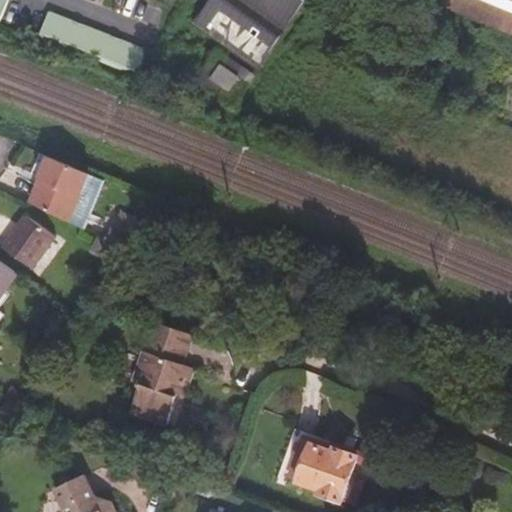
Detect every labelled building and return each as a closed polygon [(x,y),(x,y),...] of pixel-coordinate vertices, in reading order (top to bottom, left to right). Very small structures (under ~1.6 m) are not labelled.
[(14,4),(4,0),(2,0),(0,5),(0,34),(0,35),(14,4)] [(235,104),(309,0),(213,0),(191,31),(213,46),(221,37),(225,40),(198,77),(235,104)] [(511,0),(446,0),(445,4),(511,30),(511,0)] [(51,55),(65,25),(55,20),(41,51),(51,55)] [(65,61),(78,30),(65,25),(51,55),(65,61)] [(77,66),(89,34),(78,30),(65,61),(77,66)] [(88,71),(102,40),(89,34),(77,66),(88,71)] [(102,76),(115,45),(102,40),(88,71),(102,76)] [(114,81),(126,50),(115,45),(102,76),(114,81)] [(125,85),(139,55),(126,50),(114,81),(125,85)] [(151,59),(139,55),(125,85),(137,90),(151,59)] [(90,199),(96,185),(59,170),(39,214),(66,228),(72,218),(82,196),(90,199)] [(66,228),(73,231),(77,220),(72,218),(66,228)] [(31,223),(8,255),(38,277),(61,245),(31,223)] [(111,250),(134,263),(154,237),(149,234),(141,249),(118,237),(111,250)] [(99,245),(93,257),(117,270),(124,258),(100,245),(99,245)] [(0,322),(28,286),(0,265),(0,322)] [(164,432),(171,416),(173,412),(168,410),(171,404),(179,407),(189,375),(182,372),(192,345),(156,330),(133,389),(140,392),(129,420),(164,432)] [(33,399),(52,372),(43,366),(41,370),(38,368),(22,390),(33,399)] [(173,412),(171,416),(177,419),(194,377),(189,375),(179,407),(171,404),(168,410),(173,412)] [(0,404),(5,409),(13,398),(0,387),(0,404)] [(9,410),(18,417),(27,407),(16,400),(9,410)] [(281,484),(291,487),(303,452),(305,447),(335,459),(334,463),(313,456),(299,491),(323,500),(322,504),(341,511),(343,511),(345,509),(352,511),(357,511),(366,489),(354,484),(360,467),(336,458),(338,453),(298,437),(281,484)] [(305,447),(303,452),(313,456),(334,463),(335,459),(305,447)] [(303,452),(291,487),(299,491),(313,456),(303,452)] [(107,511),(101,506),(94,487),(62,498),(66,511),(107,511)]
